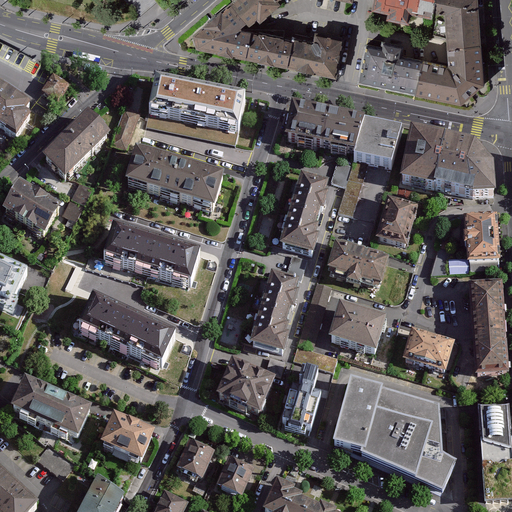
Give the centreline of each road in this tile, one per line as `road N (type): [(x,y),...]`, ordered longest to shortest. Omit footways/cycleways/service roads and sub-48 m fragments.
road 1 (residential): [(281,89),(188,401)]
road 2 (residential): [(188,401),(431,511)]
road 3 (tertiary): [(281,89),(511,137)]
road 4 (residential): [(135,57),(0,187)]
road 5 (tertiary): [(135,57),(281,89)]
road 6 (tertiary): [(0,18),(135,57)]
road 7 (residential): [(188,401),(135,511)]
